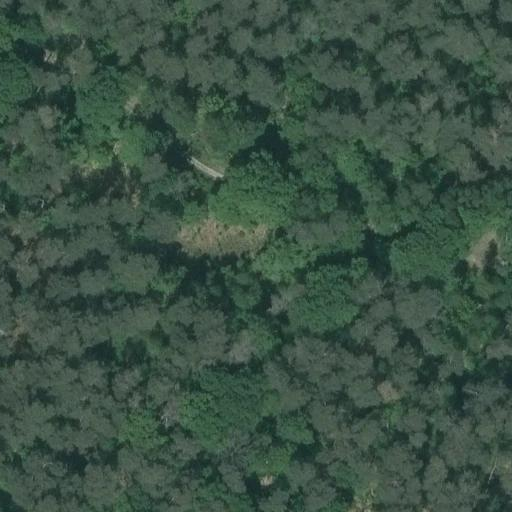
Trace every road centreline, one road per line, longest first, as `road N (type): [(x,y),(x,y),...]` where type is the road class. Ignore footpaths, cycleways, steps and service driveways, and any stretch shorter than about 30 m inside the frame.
road 1 (track): [(417,249),(266,205),(185,160),(105,92),(0,42)]
road 2 (track): [(511,105),(417,249)]
